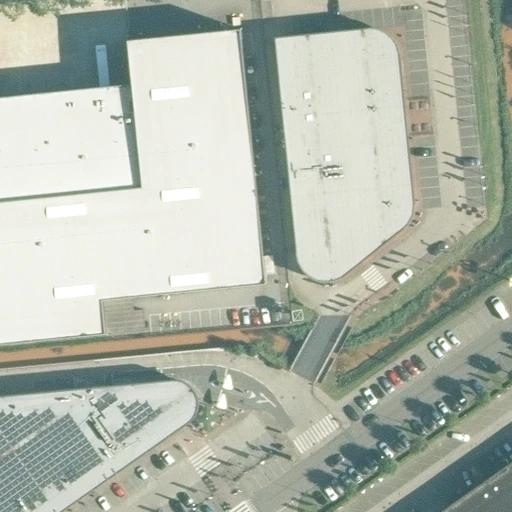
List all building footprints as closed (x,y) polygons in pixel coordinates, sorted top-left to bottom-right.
[(361,29),(275,38),(296,253),(297,258),(298,262),(300,267),(303,271),(306,274),(310,277),(315,280),(319,281),(324,282),(329,282),(334,281),(338,280),(343,278),(405,228),(409,225),(412,220),(414,215),(415,210),(415,205),(400,54),(399,49),(397,45),(394,40),(391,36),(387,33),(383,31),(378,29),(373,28),(368,28),(361,29)] [(267,284),(241,30),(128,41),(132,85),(0,97),(0,344),(106,334),(103,300),(267,284)] [(143,383),(75,389),(129,466),(190,423),(193,420),(196,417),(198,413),(199,408),(199,404),(199,399),(197,395),(195,391),(193,388),(189,385),(185,383),(181,381),(177,380),(172,381),(143,383)] [(63,511),(129,466),(75,389),(0,396),(0,485),(18,511),(63,511)] [(511,511),(511,462),(441,511),(511,511)] [(476,463),(467,469),(476,482),(485,475),(476,463)] [(0,511),(18,511),(0,485),(0,511)]
